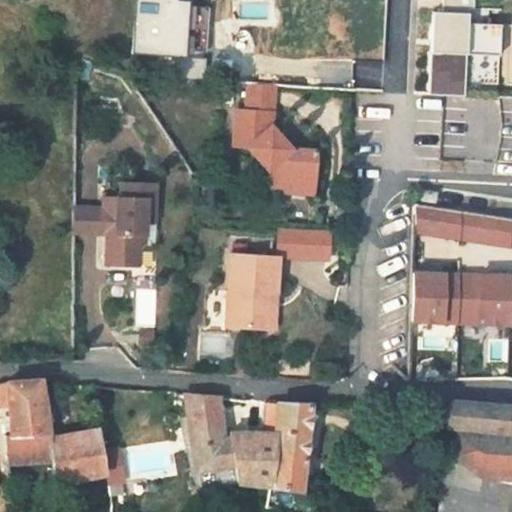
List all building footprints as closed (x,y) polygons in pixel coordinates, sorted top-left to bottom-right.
[(511,83),(511,23),(467,21),(467,0),(440,0),(440,11),(429,10),(425,89),(500,93),(501,83),(511,83)] [(255,114),(281,115),(282,86),(257,85),(255,114)] [(449,108),(448,156),(499,158),(500,96),(468,95),(468,108),(449,108)] [(441,165),(442,106),(417,106),(415,165),(441,165)] [(276,190),(296,191),(296,185),(323,186),(326,153),(302,151),(281,129),(281,115),(255,114),(244,113),(242,151),(261,152),(278,170),(276,190)] [(323,197),(323,186),(296,185),(296,191),(296,196),(323,197)] [(102,207),(102,215),(102,232),(108,232),(108,242),(107,272),(138,273),(138,259),(145,252),(146,229),(153,230),(153,192),(121,191),(121,207),(102,207)] [(420,205),(418,215),(432,217),(434,206),(420,205)] [(102,215),(73,214),(74,241),(108,242),(108,232),(102,232),(102,215)] [(275,227),(274,257),(328,258),(329,229),(275,227)] [(488,327),(511,327),(511,273),(461,273),(461,291),(440,290),(441,270),(407,269),(406,323),(470,324),(470,341),(488,341),(488,327)] [(275,310),(282,310),(284,274),(237,272),(233,344),(273,346),(275,310)] [(282,310),(275,310),(273,346),(281,346),(282,310)] [(141,339),(140,352),(154,352),(154,339),(141,339)] [(44,422),(42,391),(0,395),(0,418),(8,418),(10,444),(5,446),(8,473),(47,468),(44,422)] [(185,403),(198,479),(231,474),(234,496),(278,496),(281,409),(269,408),(268,437),(255,438),(255,433),(238,434),(240,464),(231,464),(224,405),(185,403)] [(464,442),(463,463),(486,473),(481,511),(511,511),(511,408),(458,403),(454,433),(464,435),(464,442)] [(315,411),(281,409),(278,496),(312,495),(315,411)] [(112,490),(104,443),(51,453),(59,500),(112,490)] [(481,511),(486,473),(463,463),(451,458),(450,469),(447,511),(481,511)] [(231,474),(198,479),(199,484),(202,502),(234,496),(231,474)]
